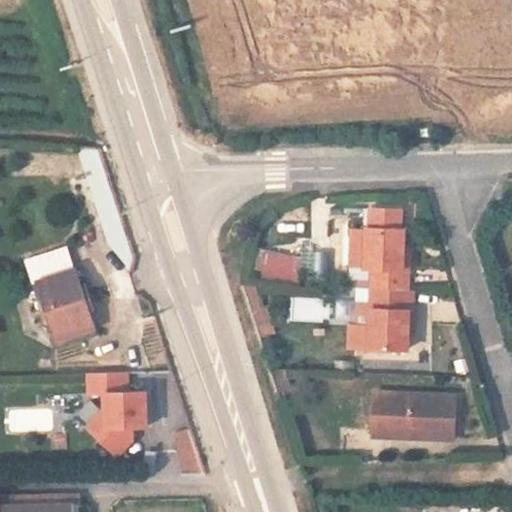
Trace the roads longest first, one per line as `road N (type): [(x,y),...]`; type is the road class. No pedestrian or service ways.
road 1 (primary): [(283,511),(175,178)]
road 2 (primary): [(141,185),(250,511)]
road 3 (residential): [(438,166),(175,178)]
road 4 (residential): [(438,166),(496,369)]
road 5 (primary): [(88,0),(141,185)]
road 6 (primary): [(175,178),(118,0)]
